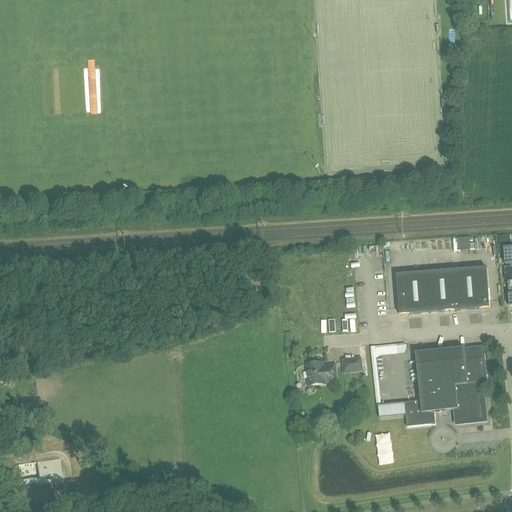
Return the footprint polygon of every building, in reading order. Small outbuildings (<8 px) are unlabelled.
[(511,0),(503,0),(505,26),(511,25),(511,0)] [(403,248),(405,255),(414,253),(412,246),(403,248)] [(379,265),(378,250),(366,251),(367,266),(379,265)] [(511,279),(511,267),(511,266),(503,267),(505,280),(511,279)] [(486,269),(456,271),(459,311),(489,309),(486,269)] [(429,313),(459,311),(456,271),(426,273),(429,313)] [(321,282),(324,282),(325,296),(338,295),(337,281),(337,272),(320,273),(321,282)] [(399,316),(429,313),(426,273),(396,275),(399,316)] [(488,387),(485,358),(484,347),(415,354),(420,401),(404,403),(376,406),(378,419),(405,416),(406,428),(436,425),(434,413),(437,413),(437,415),(443,414),(442,412),(457,411),(458,423),(483,420),(480,388),(488,387)] [(381,348),(381,356),(409,354),(409,347),(381,348)] [(360,359),(342,361),(343,373),(361,371),(360,359)] [(306,365),(309,386),(323,385),(323,382),(335,381),(333,367),(321,368),(321,363),(306,365)] [(33,504),(33,511),(34,511),(43,511),(42,503),(33,504)]
